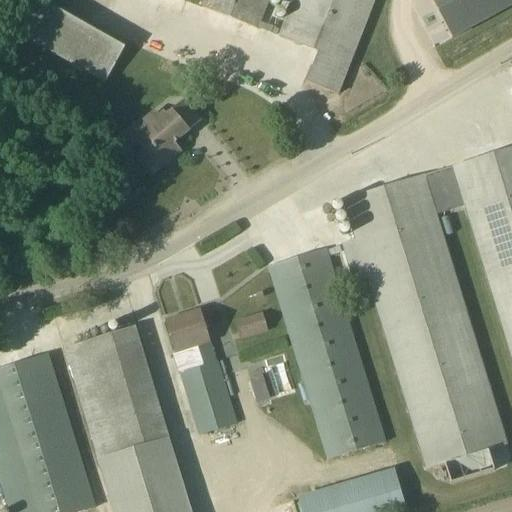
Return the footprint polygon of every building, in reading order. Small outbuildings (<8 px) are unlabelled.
[(268,0),(203,0),(200,9),(275,38),(277,32),(259,25),(268,0)] [(374,0),(291,0),(277,38),(317,54),(305,85),(336,97),(374,0)] [(511,0),(431,0),(453,39),(511,7),(511,0)] [(104,85),(124,50),(36,1),(17,36),(104,85)] [(117,138),(128,151),(136,146),(142,153),(137,157),(150,173),(163,162),(166,164),(180,153),(173,145),(199,124),(183,103),(164,116),(162,113),(157,117),(153,112),(135,126),(133,125),(117,138)] [(511,149),(342,202),(341,202),(353,241),(340,245),(352,284),(352,285),(366,281),(425,472),(507,446),(435,217),(462,209),(511,369),(511,149)] [(327,460),(384,445),(324,252),(268,268),(327,460)] [(167,319),(198,311),(189,276),(158,284),(167,319)] [(171,356),(177,376),(215,364),(209,345),(198,312),(164,323),(174,355),(171,356)] [(260,315),(233,323),(239,342),(266,334),(260,315)] [(189,511),(134,329),(63,353),(111,511),(189,511)] [(260,406),(298,393),(284,354),(246,368),(260,406)] [(47,357),(0,370),(0,490),(6,511),(85,511),(94,510),(47,357)] [(179,376),(197,439),(235,426),(217,364),(179,376)] [(405,511),(392,471),(296,499),(300,511),(405,511)]
